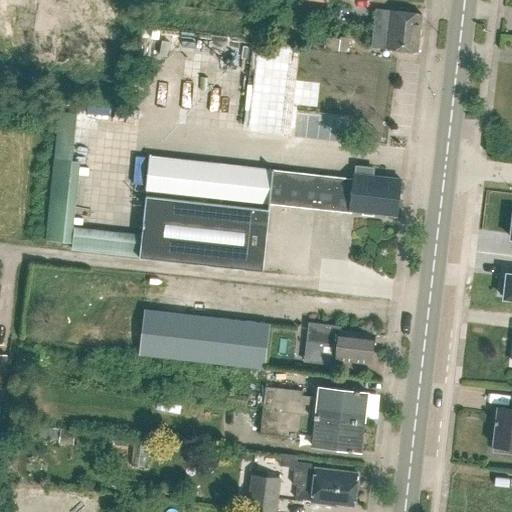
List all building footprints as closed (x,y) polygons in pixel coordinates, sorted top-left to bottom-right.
[(373,28),(419,33),(421,14),(375,10),(373,28)] [(417,52),(419,33),(373,28),(371,47),(417,52)] [(178,79),(181,52),(171,50),(168,77),(178,79)] [(396,215),(400,179),(355,174),(354,180),(150,158),(139,258),(263,271),(270,204),(351,213),(351,210),(363,211),(363,214),(373,216),(374,212),(396,215)] [(500,294),(504,294),(504,298),(511,299),(511,274),(507,274),(506,278),(502,278),(500,294)] [(264,370),(265,359),(269,323),(145,309),(140,356),(264,370)] [(371,363),(374,335),(340,332),(341,327),(308,323),(306,342),(337,346),(336,360),(371,363)] [(315,416),(318,398),(302,396),(302,392),(265,387),(263,410),(315,416)] [(315,416),(364,422),(368,393),(319,387),(318,398),(315,416)] [(187,412),(190,397),(166,393),(163,407),(187,412)] [(511,409),(498,408),(493,446),(509,448),(509,452),(511,452),(511,409)] [(364,422),(315,416),(263,410),(260,433),(296,438),(297,433),(313,435),(312,446),(361,451),(364,422)] [(73,446),(75,432),(61,430),(59,444),(73,446)] [(315,472),(311,471),(311,465),(295,463),(293,486),(297,487),(295,500),(311,502),(311,504),(336,507),(336,505),(354,507),(358,475),(315,470),(315,472)] [(252,476),(248,511),(250,511),(275,511),(279,480),(252,476)]
